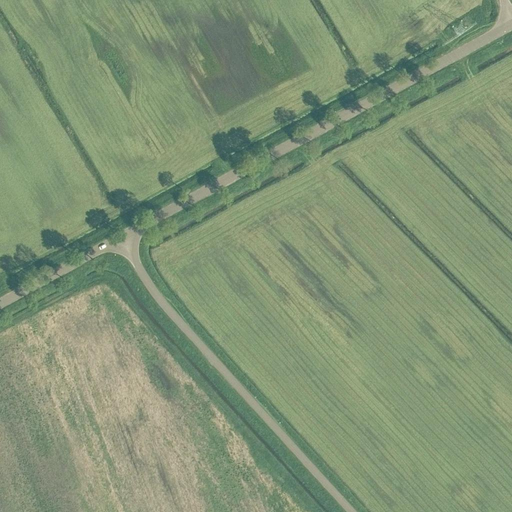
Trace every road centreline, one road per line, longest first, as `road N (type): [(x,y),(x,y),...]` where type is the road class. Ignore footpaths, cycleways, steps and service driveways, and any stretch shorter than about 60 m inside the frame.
road 1 (tertiary): [(123,236),(511,24)]
road 2 (unclassified): [(351,511),(160,301),(123,236)]
road 3 (tertiary): [(0,303),(123,236)]
